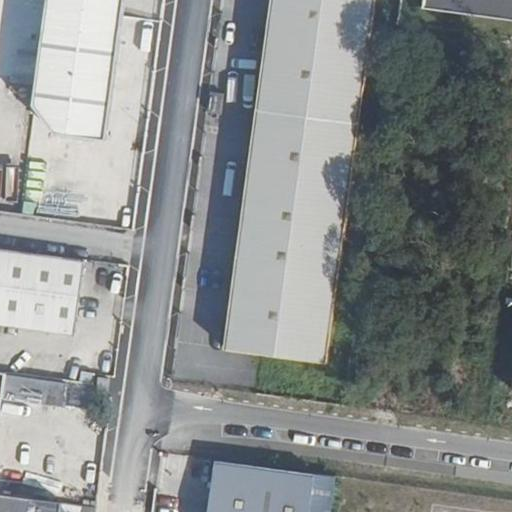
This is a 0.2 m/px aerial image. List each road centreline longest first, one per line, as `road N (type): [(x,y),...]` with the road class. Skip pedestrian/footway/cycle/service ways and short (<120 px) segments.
road 1 (residential): [(138,399),(192,0)]
road 2 (unclassified): [(511,452),(138,399)]
road 3 (unknown): [(159,241),(0,222)]
